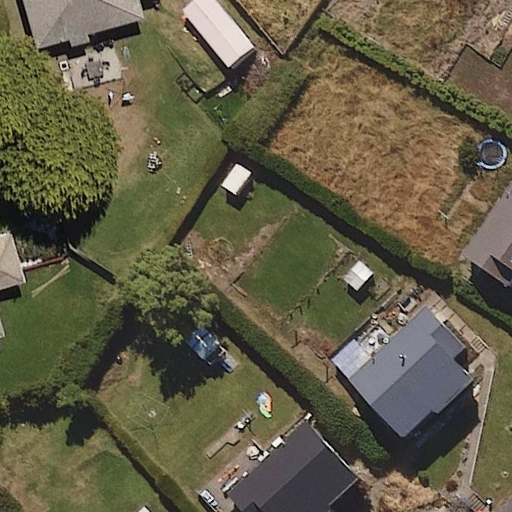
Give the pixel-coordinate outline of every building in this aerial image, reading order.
[(21,0),(32,39),(142,8),(139,0),(21,0)] [(259,51),(218,0),(205,0),(188,14),(233,71),(259,51)] [(473,38),(450,25),(428,65),(452,78),(473,38)] [(511,185),(454,269),(506,305),(511,296),(511,185)] [(0,323),(2,323),(0,316),(0,279),(24,272),(9,226),(0,229),(0,323)] [(490,373),(434,310),(355,380),(411,443),(490,373)] [(341,511),(370,482),(307,423),(237,497),(252,511),(341,511)]
